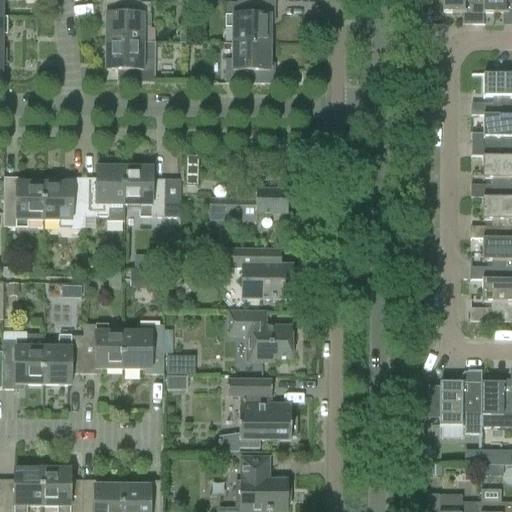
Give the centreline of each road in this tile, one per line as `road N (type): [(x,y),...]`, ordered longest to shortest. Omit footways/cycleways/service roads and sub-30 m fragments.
road 1 (residential): [(511,351),(471,351),(446,329),(455,49),(470,41),(511,43)]
road 2 (residential): [(328,511),(334,105)]
road 3 (residential): [(375,511),(378,105)]
road 4 (residential): [(65,105),(334,105)]
road 5 (residential): [(150,441),(0,439)]
